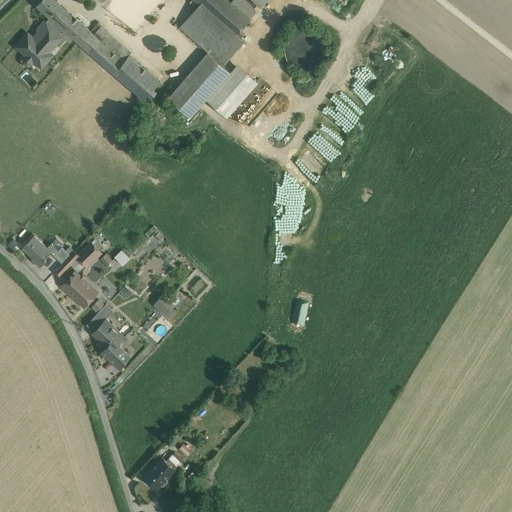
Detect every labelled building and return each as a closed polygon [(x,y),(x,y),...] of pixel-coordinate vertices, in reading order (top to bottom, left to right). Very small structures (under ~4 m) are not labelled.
[(160,82),(130,55),(125,60),(55,0),(42,0),(37,6),(50,18),(64,30),(144,100),(160,82)] [(251,19),(228,0),(194,0),(199,5),(200,5),(235,37),(236,36),(251,19)] [(200,5),(199,5),(180,27),(224,65),(244,43),(236,36),(235,37),(200,5)] [(39,33),(35,38),(28,33),(16,46),(25,54),(22,58),(22,63),(26,66),(31,66),(35,61),(42,67),(51,56),(49,53),(57,44),(59,46),(65,39),(60,34),(64,30),(50,18),(46,22),(45,21),(38,29),(38,32),(39,33)] [(312,31),(299,30),(289,36),(284,48),(287,60),(297,68),(309,69),(320,62),(324,51),(321,39),(312,31)] [(208,52),(168,97),(191,117),(206,99),(230,72),(208,52)] [(409,76),(418,60),(408,55),(399,70),(409,76)] [(236,66),(230,72),(206,99),(226,116),(255,83),(236,66)] [(47,248),(35,235),(23,248),(34,258),(32,259),(41,267),(47,260),(46,258),(52,253),(52,252),(47,248)] [(91,243),(77,255),(87,267),(101,254),(91,243)] [(62,247),(59,251),(51,244),(47,248),(52,252),(52,253),(63,263),(70,256),(71,255),(62,247)] [(119,249),(112,257),(120,265),(128,257),(119,249)] [(105,265),(111,259),(105,252),(99,258),(105,265)] [(63,263),(56,270),(61,274),(74,260),(70,256),(63,263)] [(98,291),(76,271),(62,286),(84,306),(98,291)] [(302,279),(292,326),(302,328),(311,286),(314,286),(315,282),(302,279)] [(281,305),(290,307),(293,290),(286,289),(288,280),(285,280),(281,305)] [(164,295),(155,304),(166,315),(175,305),(164,295)] [(100,299),(93,307),(99,312),(106,305),(100,299)] [(99,312),(95,316),(100,321),(112,309),(106,304),(106,305),(99,312)] [(95,316),(94,317),(94,318),(87,325),(94,331),(102,323),(100,321),(95,316)] [(125,336),(106,319),(102,323),(94,331),(93,333),(107,347),(112,351),(118,344),(125,336)] [(118,344),(112,351),(107,347),(103,352),(119,367),(130,355),(118,344)] [(183,443),(179,446),(186,457),(190,453),(183,443)] [(178,449),(175,452),(183,459),(185,456),(178,449)] [(177,466),(183,459),(173,451),(167,457),(177,466)] [(176,469),(163,456),(144,476),(157,488),(162,483),(164,485),(169,481),(166,478),(176,469)]
